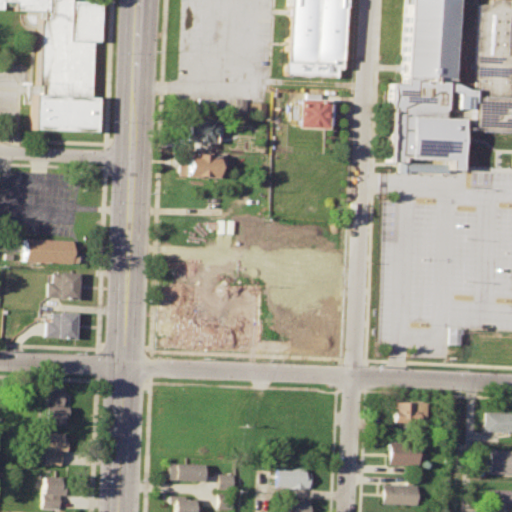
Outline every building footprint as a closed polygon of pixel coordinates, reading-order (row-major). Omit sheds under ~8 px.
[(23,130),(28,12),(0,10),(0,0),(99,0),(97,43),(88,43),(85,91),(94,91),(92,133),(23,130)] [(283,0),(340,0),(340,68),(333,68),(333,75),(280,73),(283,0)] [(398,82),(400,0),(448,0),(446,82),(453,82),(465,88),(472,88),(475,3),(487,3),(487,0),(510,0),(510,5),(511,5),(511,129),(468,128),(469,105),(443,104),(442,118),(458,118),(456,169),(445,169),(445,173),(396,171),(396,161),(383,160),(387,82),(398,82)] [(231,98),(243,99),(243,115),(230,114),(231,98)] [(293,98),(328,99),(327,128),(292,127),(293,98)] [(248,102),(263,102),(263,118),(247,117),(248,102)] [(182,117),(215,118),(214,142),(181,141),(182,117)] [(175,159),(182,159),(182,153),(221,154),(220,172),(216,172),(216,177),(175,176),(175,159)] [(21,239),(69,240),(69,252),(73,253),(73,263),(20,260),(21,239)] [(42,281),(49,282),(49,272),(73,273),(72,299),(41,298),(42,281)] [(167,282),(194,283),(192,321),(256,323),(255,350),(165,346),(167,282)] [(41,321),(47,321),(48,310),(73,312),(72,338),(40,337),(41,321)] [(445,344),(445,327),(461,327),(460,345),(445,344)] [(41,390),(65,390),(65,424),(41,424),(41,390)] [(386,401),(386,422),(420,422),(420,401),(386,401)] [(482,411),(511,412),(511,432),(481,431),(482,411)] [(40,433),(63,433),(63,464),(40,463),(40,433)] [(385,441),(417,442),(416,465),(384,463),(385,441)] [(487,449),(511,449),(511,473),(486,473),(487,449)] [(164,462),(199,464),(198,481),(163,480),(164,462)] [(272,465),(301,466),(301,472),(307,472),(306,488),(271,487),(272,465)] [(214,473),(213,488),(229,489),(229,473),(214,473)] [(38,475),(62,476),(61,495),(55,494),(55,507),(37,507),(38,475)] [(378,483),(414,484),(413,505),(378,504),(378,483)] [(487,487),(511,488),(511,510),(486,510),(487,487)] [(213,492),(228,493),(228,509),(212,508),(213,492)] [(164,494),(183,494),(182,498),(190,498),(189,511),(168,511),(168,505),(164,504),(164,494)] [(275,511),(276,498),(307,499),(306,511),(275,511)]
